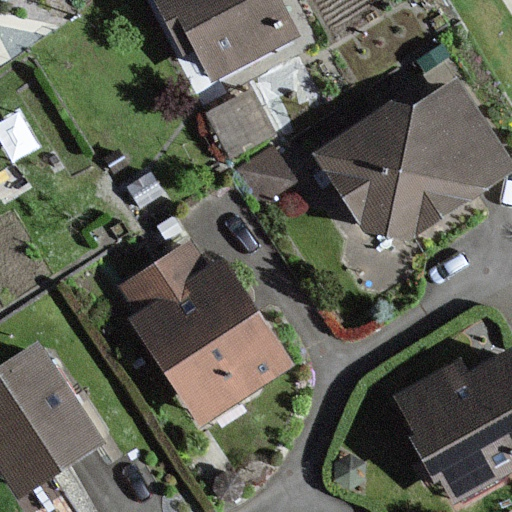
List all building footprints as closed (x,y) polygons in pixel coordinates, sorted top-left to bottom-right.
[(276,0),(159,0),(185,49),(197,43),(215,77),(295,35),(276,0)] [(369,231),(404,238),(511,166),(511,164),(455,79),(400,116),(392,104),(318,153),(369,231)] [(237,146),(279,125),(257,81),(214,103),(237,146)] [(192,245),(125,288),(142,314),(136,319),(201,418),(288,361),(223,261),(208,270),(192,245)] [(37,347),(0,371),(0,459),(20,490),(97,439),(37,347)] [(459,364),(400,397),(457,499),(511,467),(511,351),(466,377),(459,364)]
